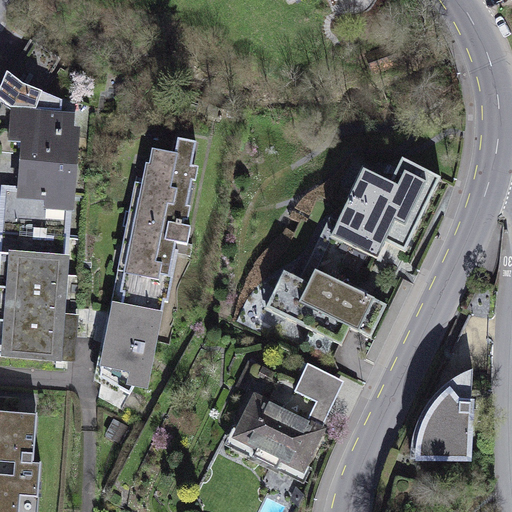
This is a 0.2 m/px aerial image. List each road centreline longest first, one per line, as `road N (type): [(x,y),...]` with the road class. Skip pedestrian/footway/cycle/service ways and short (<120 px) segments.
road 1 (residential): [(350,511),(383,412),(495,165)]
road 2 (residential): [(511,290),(504,446),(511,511)]
road 3 (residential): [(495,165),(495,60),(457,0)]
